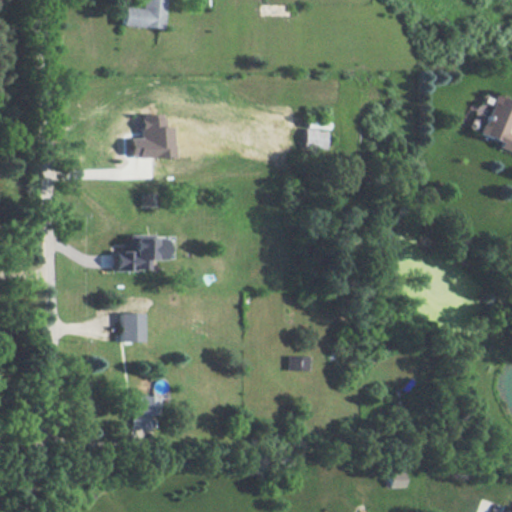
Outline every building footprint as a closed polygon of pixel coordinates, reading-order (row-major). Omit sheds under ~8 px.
[(159,29),(162,0),(139,0),(138,8),(120,6),(118,24),(159,29)] [(511,117),(511,101),(493,95),(478,134),(498,142),(496,147),(511,153),(511,134),(506,132),(511,117)] [(169,126),(160,126),(160,113),(137,114),(138,137),(125,138),(126,158),(170,156),(169,126)] [(111,270),(143,270),(143,260),(161,259),(161,237),(148,237),(148,234),(125,234),(126,250),(110,250),(111,270)] [(116,341),(139,341),(138,312),(115,313),(116,341)] [(305,356),(283,355),(283,370),(305,370),(305,356)] [(151,395),(129,395),(128,428),(150,429),(151,395)] [(386,487),(401,486),(400,471),(385,472),(386,487)]
